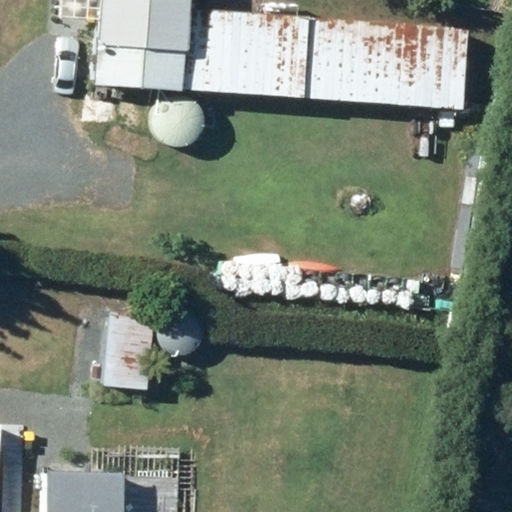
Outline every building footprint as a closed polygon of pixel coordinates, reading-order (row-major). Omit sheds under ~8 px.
[(79,0),(74,75),(80,75),(87,122),(155,112),(150,80),(392,98),(397,31),(292,24),(293,12),(166,3),(165,0),(79,0)] [(93,272),(32,266),(27,317),(88,323),(93,272)] [(153,390),(159,311),(138,309),(140,276),(112,274),(105,387),(153,390)] [(258,348),(255,382),(423,398),(426,364),(258,348)] [(148,511),(104,510),(105,464),(28,462),(26,509),(16,508),(16,511),(148,511)]
